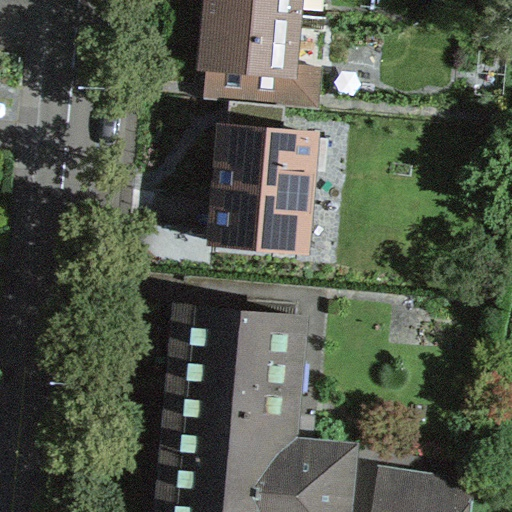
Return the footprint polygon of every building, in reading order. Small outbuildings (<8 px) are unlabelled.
[(296,0),(209,0),(209,6),(295,14),(296,0)] [(322,68),(291,65),(295,14),(209,6),(204,60),(204,66),(207,66),(205,85),(320,95),(322,68)] [(216,238),(302,246),(311,143),(327,144),(328,137),(226,128),(217,220),(216,238)] [(300,315),(182,304),(168,460),(163,511),(343,511),(349,449),(308,445),(310,422),(290,420),(300,315)] [(383,474),(380,474),(374,511),(469,511),(471,499),(381,485),(383,474)]
